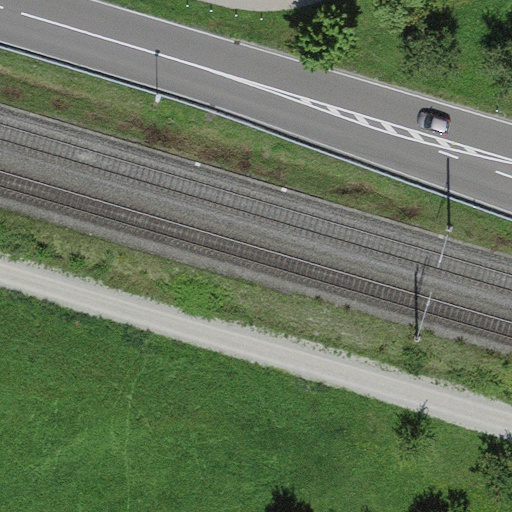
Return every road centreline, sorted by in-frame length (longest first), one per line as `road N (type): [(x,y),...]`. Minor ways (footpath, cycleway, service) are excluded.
road 1 (primary): [(511,166),(0,7)]
road 2 (track): [(511,425),(0,277)]
